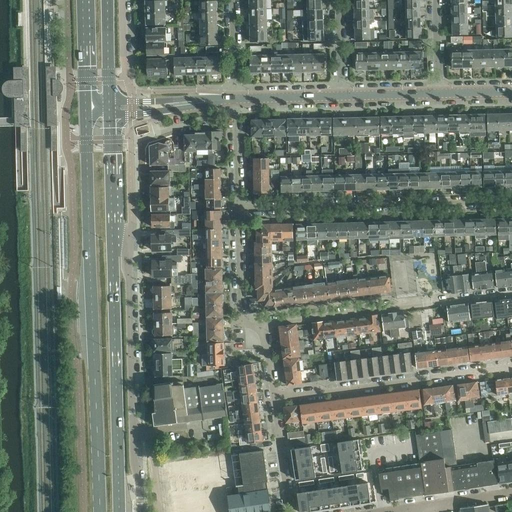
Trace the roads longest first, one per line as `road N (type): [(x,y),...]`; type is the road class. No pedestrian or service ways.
road 1 (primary): [(85,108),(98,511)]
road 2 (primary): [(118,511),(112,217)]
road 3 (residential): [(237,209),(511,200)]
road 4 (residential): [(511,293),(256,328)]
road 5 (residential): [(273,398),(511,367)]
road 6 (residential): [(135,433),(127,241),(112,217)]
road 7 (residential): [(237,209),(241,321),(256,328)]
road 8 (residential): [(384,511),(511,493)]
road 9 (tertiary): [(109,108),(234,100)]
